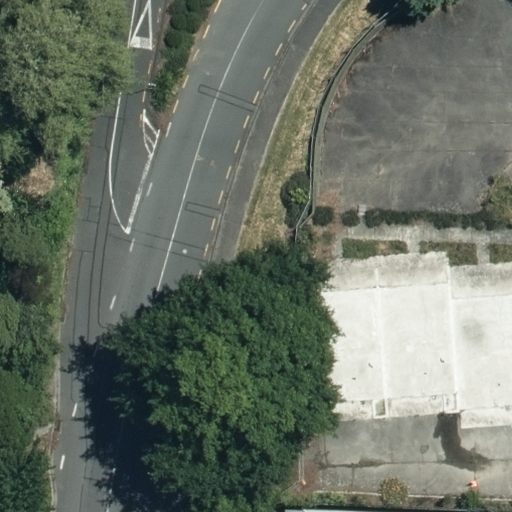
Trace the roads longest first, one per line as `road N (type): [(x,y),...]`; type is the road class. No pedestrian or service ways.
road 1 (residential): [(262,0),(218,90),(160,277)]
road 2 (residential): [(160,277),(134,255),(113,198),(135,0)]
road 3 (residential): [(160,277),(118,441),(110,511)]
